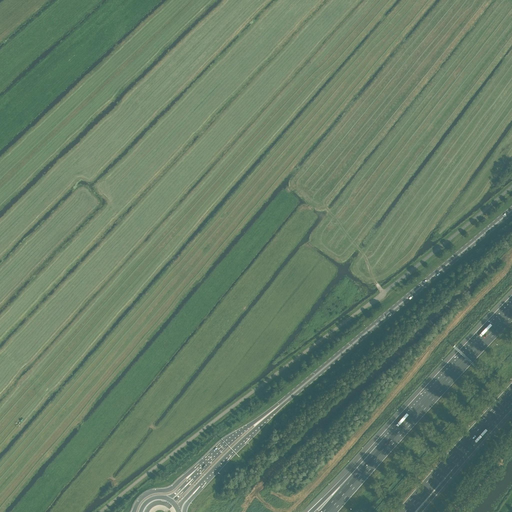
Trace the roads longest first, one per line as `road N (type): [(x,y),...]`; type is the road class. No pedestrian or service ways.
road 1 (primary): [(511,210),(279,405)]
road 2 (motorway): [(511,310),(391,439)]
